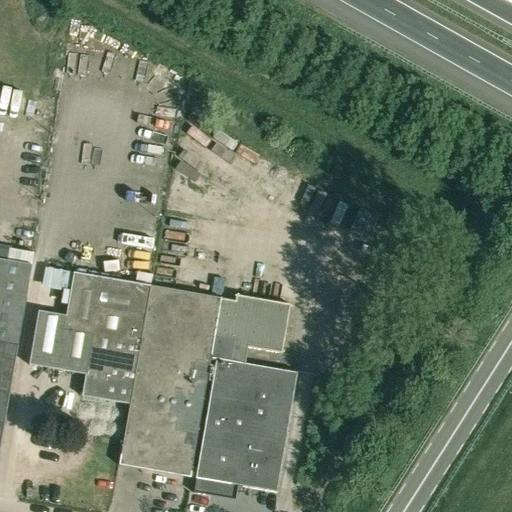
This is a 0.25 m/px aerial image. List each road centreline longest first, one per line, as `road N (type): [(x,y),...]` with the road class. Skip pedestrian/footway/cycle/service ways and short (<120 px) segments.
road 1 (secondary): [(404,511),(511,342)]
road 2 (motorway): [(373,0),(511,80)]
